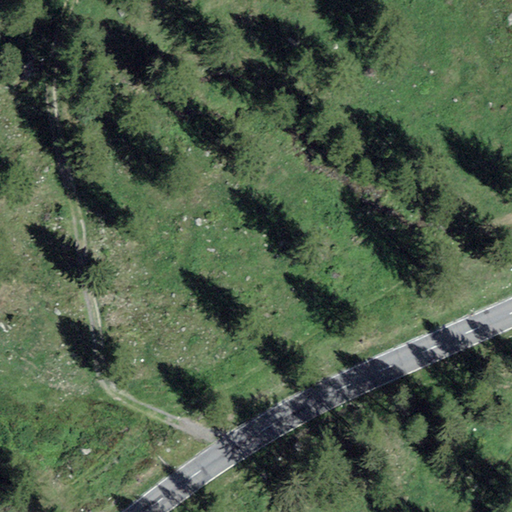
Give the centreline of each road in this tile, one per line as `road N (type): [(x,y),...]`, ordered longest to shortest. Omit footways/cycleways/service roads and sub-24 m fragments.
road 1 (track): [(80,0),(54,89),(106,376),(228,451)]
road 2 (secondary): [(511,313),(290,413),(147,511)]
